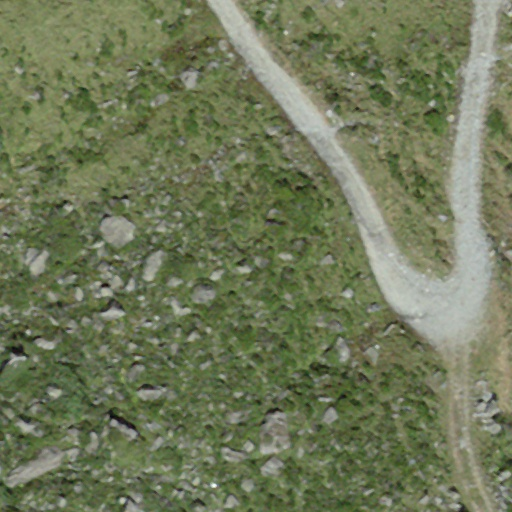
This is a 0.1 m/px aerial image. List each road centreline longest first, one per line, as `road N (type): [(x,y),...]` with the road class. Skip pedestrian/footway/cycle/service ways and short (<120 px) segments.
road 1 (track): [(487,0),(462,185),(471,267),(452,298),(430,302),(400,283),(353,184),(217,0)]
road 2 (track): [(452,298),(459,443),(484,511)]
